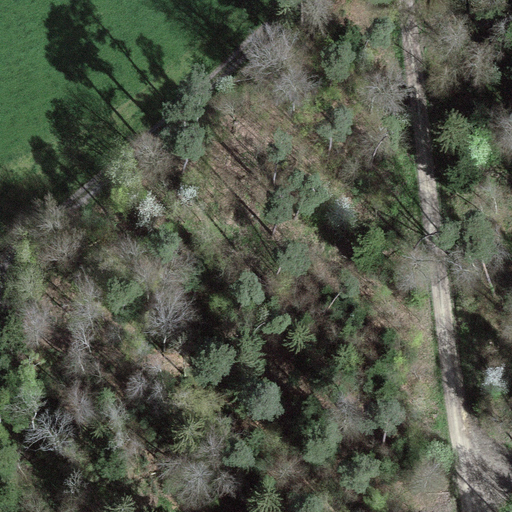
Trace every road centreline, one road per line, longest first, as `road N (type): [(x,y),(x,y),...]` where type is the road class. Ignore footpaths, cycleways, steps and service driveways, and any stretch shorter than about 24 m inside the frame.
road 1 (track): [(404,0),(453,411),(477,511)]
road 2 (track): [(0,262),(285,0)]
